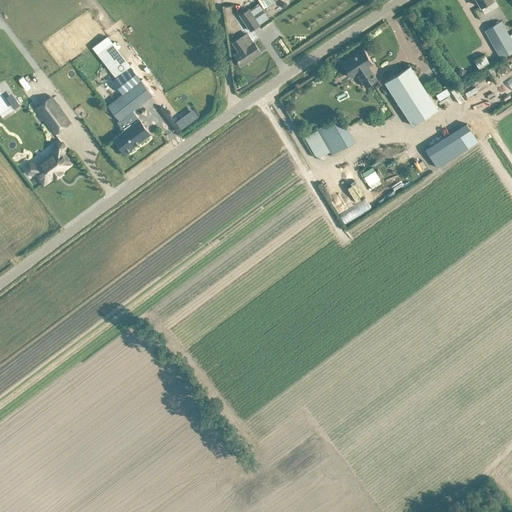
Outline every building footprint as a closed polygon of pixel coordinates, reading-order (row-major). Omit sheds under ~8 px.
[(477,0),(481,6),(485,14),(498,6),(494,0),(477,0)] [(235,18),(233,7),(225,9),(226,19),(235,18)] [(249,9),(240,15),(250,29),(259,23),(249,9)] [(486,29),(484,30),(501,58),(511,51),(511,39),(509,35),(501,20),(486,29)] [(241,37),(233,42),(239,51),(234,55),(241,66),(261,53),(255,44),(253,41),(247,32),(241,36),(241,37)] [(373,63),(364,49),(342,63),(351,77),(357,73),(365,87),(377,79),(369,66),(373,63)] [(484,54),(474,59),(479,69),(489,63),(484,54)] [(126,91),(108,105),(113,112),(119,120),(117,122),(124,130),(113,138),(125,153),(151,134),(139,119),(133,110),(152,95),(141,80),(130,65),(115,76),(126,91)] [(385,82),(412,125),(438,109),(410,66),(385,82)] [(457,85),(461,96),(467,94),(462,83),(457,85)] [(450,87),(441,95),(449,105),(458,98),(450,87)] [(470,96),(450,109),(453,114),(473,101),(470,96)] [(70,122),(51,97),(37,108),(55,133),(70,122)] [(186,114),(176,121),(179,125),(182,129),(185,126),(191,121),(186,114)] [(353,143),(343,125),(338,117),(317,129),(332,155),(353,143)] [(444,138),(426,149),(437,167),(455,156),(455,155),(444,138)] [(64,171),(73,164),(65,154),(66,145),(63,141),(57,140),(53,143),(51,152),(38,162),(29,161),(25,164),(24,170),(27,174),(36,176),(44,186),(53,179),(53,180),(64,172),(64,171)] [(369,170),(378,186),(390,179),(381,163),(369,170)] [(352,172),(359,185),(369,180),(361,166),(352,172)] [(58,194),(53,198),(64,211),(69,207),(58,194)]
